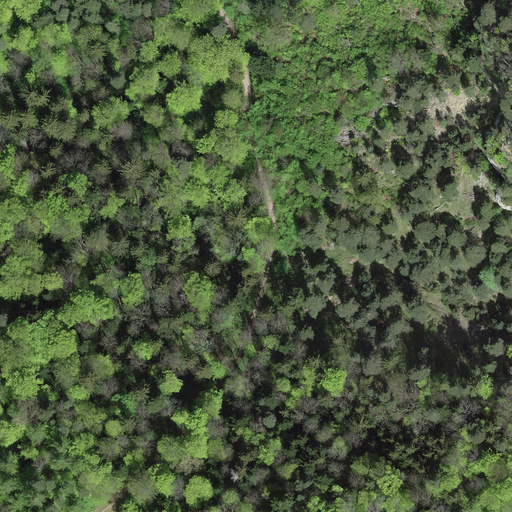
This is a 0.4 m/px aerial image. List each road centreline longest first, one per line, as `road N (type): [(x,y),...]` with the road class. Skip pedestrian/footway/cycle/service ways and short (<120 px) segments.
road 1 (track): [(214,0),(235,38),(271,220),(266,271),(244,329)]
road 2 (track): [(218,382),(180,438),(111,511)]
